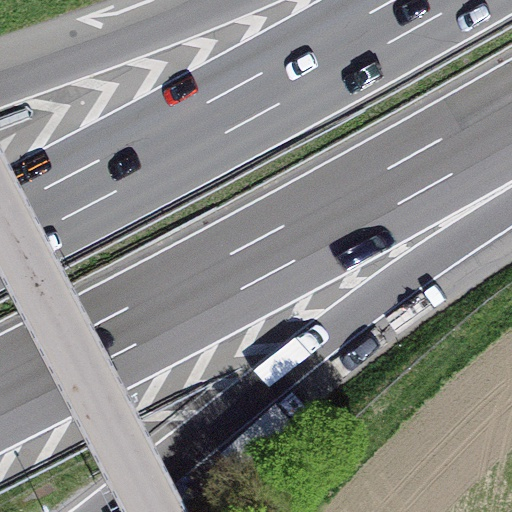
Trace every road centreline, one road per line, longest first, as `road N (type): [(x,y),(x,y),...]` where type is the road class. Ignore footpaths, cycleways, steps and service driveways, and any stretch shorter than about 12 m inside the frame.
road 1 (motorway): [(0,392),(511,119)]
road 2 (motorway): [(426,0),(0,230)]
road 3 (unclassified): [(156,511),(0,207)]
